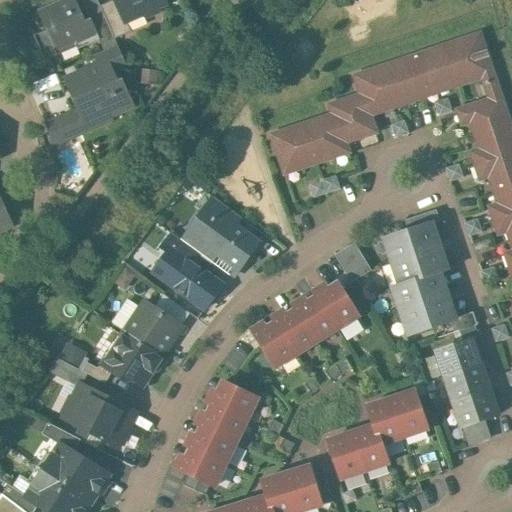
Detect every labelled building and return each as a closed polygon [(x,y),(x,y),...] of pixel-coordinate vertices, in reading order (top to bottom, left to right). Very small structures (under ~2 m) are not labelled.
[(72,0),(68,0),(40,12),(49,31),(34,37),(45,61),(62,53),(63,56),(94,43),(94,42),(99,40),(90,20),(83,23),(72,0)] [(115,0),(100,7),(103,15),(115,40),(131,33),(126,22),(125,22),(115,0)] [(115,0),(125,22),(126,22),(143,15),(148,17),(157,13),(159,8),(162,6),(159,0),(115,0)] [(115,40),(103,15),(90,20),(99,40),(101,46),(115,40)] [(500,98),(479,36),(471,39),(482,71),(480,72),(482,78),(490,101),(490,102),(500,98)] [(471,39),(448,46),(461,85),(482,78),(480,72),(482,71),(471,39)] [(117,46),(94,57),(98,68),(106,64),(107,66),(123,59),(117,46)] [(448,46),(425,54),(436,87),(447,83),(449,89),(461,85),(448,46)] [(425,54),(402,62),(415,101),(449,89),(447,83),(436,87),(425,54)] [(402,62),(379,69),(390,102),(401,98),(403,105),(415,101),(402,62)] [(98,68),(67,82),(79,109),(84,120),(104,111),(107,117),(109,116),(131,106),(123,88),(117,90),(107,66),(106,64),(98,68)] [(390,102),(379,69),(355,78),(361,96),(362,96),(369,116),(370,116),(403,105),(401,98),(390,102)] [(157,75),(142,73),(141,84),(156,86),(157,75)] [(361,96),(345,102),(345,103),(330,108),(333,117),(335,117),(342,138),(343,137),(345,143),(375,133),(370,116),(369,116),(362,96),(361,96)] [(490,101),(466,109),(474,133),(508,122),(500,98),(490,102),(490,101)] [(448,99),(434,104),(439,117),(452,113),(448,99)] [(79,109),(45,124),(47,130),(51,150),(112,123),(109,116),(107,117),(104,111),(84,120),(79,109)] [(333,117),(321,121),(320,120),(304,126),(316,164),(348,153),(345,143),(343,137),(342,138),(335,117),(333,117)] [(404,122),(391,126),(396,139),(409,135),(404,122)] [(511,132),(508,122),(474,133),(485,164),(511,154),(511,132)] [(304,126),(287,132),(287,133),(272,138),(285,174),(316,164),(304,126)] [(511,154),(485,164),(495,195),(511,189),(511,154)] [(459,165),(446,170),(450,183),(463,178),(459,165)] [(336,177),(322,181),(327,195),(340,190),(336,177)] [(322,181),(309,186),(314,199),(327,195),(322,181)] [(511,189),(495,195),(503,219),(511,215),(511,189)] [(223,208),(215,220),(213,219),(211,222),(212,223),(201,239),(200,240),(215,252),(240,269),(257,245),(234,228),(241,218),(213,198),(211,200),(223,208)] [(0,231),(11,227),(0,202),(0,231)] [(511,215),(503,219),(511,242),(511,241),(511,215)] [(477,220),(464,225),(468,238),(482,233),(477,220)] [(430,226),(386,241),(394,264),(438,249),(430,226)] [(201,239),(190,230),(181,242),(208,262),(215,252),(200,240),(201,239)] [(181,242),(171,235),(160,250),(171,259),(175,252),(193,265),(200,256),(208,262),(181,242)] [(356,241),(335,253),(352,282),(373,271),(356,241)] [(438,249),(394,264),(401,287),(439,275),(446,272),(438,249)] [(193,265),(175,252),(171,259),(161,272),(177,283),(173,288),(205,310),(222,286),(193,265)] [(493,268),(480,273),(485,286),(498,281),(493,268)] [(439,275),(401,287),(394,289),(402,312),(446,298),(439,275)] [(313,294),(316,298),(337,330),(358,317),(338,285),(327,291),(324,286),(313,294)] [(296,311),(316,343),(337,330),(316,298),(307,304),(304,299),(293,306),(296,311)] [(446,298),(402,312),(409,336),(454,321),(446,298)] [(182,327),(145,303),(125,333),(126,333),(162,357),(182,327)] [(275,324),(296,356),(316,343),(296,311),(287,317),(284,312),(272,319),(275,324)] [(296,356),(275,324),(266,329),(263,325),(252,332),(275,369),(296,356)] [(504,326),(491,330),(495,343),(509,339),(504,326)] [(475,328),(459,333),(463,344),(471,341),(479,339),(475,328)] [(162,357),(126,333),(104,367),(125,381),(128,377),(143,387),(154,370),(157,371),(165,359),(162,357)] [(51,371),(76,383),(91,353),(67,341),(51,371)] [(463,344),(437,352),(446,378),(480,366),(471,341),(463,344)] [(345,360),(325,372),(331,383),(352,370),(345,360)] [(480,366),(446,378),(454,403),(488,391),(480,366)] [(380,377),(374,367),(364,373),(370,383),(380,377)] [(315,379),(305,385),(311,395),(321,389),(315,379)] [(207,404),(212,406),(246,422),(257,399),(223,383),(217,394),(212,392),(207,404)] [(108,400),(80,386),(63,418),(91,433),(108,400)] [(488,391),(454,403),(462,428),(497,417),(488,391)] [(392,400),(405,438),(427,430),(415,392),(392,400)] [(136,415),(108,400),(91,433),(119,447),(136,415)] [(405,438),(392,400),(367,408),(374,427),(375,426),(382,445),(405,438)] [(201,428),(236,444),(246,422),(212,406),(207,416),(202,413),(196,425),(201,428)] [(284,426),(273,421),(268,432),(279,437),(284,426)] [(81,441),(48,424),(42,435),(60,446),(60,445),(73,453),(81,441)] [(351,434),(364,472),(388,464),(382,445),(375,426),(374,427),(351,434)] [(191,450),(226,466),(236,444),(201,428),(197,437),(191,435),(186,447),(191,450)] [(90,434),(82,430),(77,438),(86,443),(90,434)] [(364,472),(351,434),(328,442),(341,480),(364,472)] [(294,445),(284,440),(279,450),(289,456),(294,445)] [(73,453),(60,445),(60,446),(43,472),(91,503),(97,495),(101,494),(106,486),(105,482),(109,476),(73,453)] [(226,466),(191,450),(186,459),(181,457),(175,469),(189,475),(210,486),(215,488),(226,466)] [(438,462),(427,466),(430,477),(442,473),(438,462)] [(310,468),(286,475),(298,511),(302,511),(321,506),(311,472),(310,468)] [(333,502),(322,468),(311,472),(321,506),(333,502)] [(91,503),(43,472),(26,497),(26,498),(38,506),(46,511),(86,511),(91,503)] [(210,486),(189,475),(183,486),(205,496),(210,486)] [(272,511),(298,511),(286,475),(262,482),(267,497),(268,497),(272,511)] [(422,492),(418,481),(407,485),(411,496),(422,492)] [(26,497),(9,486),(2,496),(23,511),(34,511),(38,506),(26,498),(26,497)] [(23,511),(2,496),(0,498),(0,511),(23,511)] [(267,497),(245,504),(246,511),(272,511),(268,497),(267,497)]
